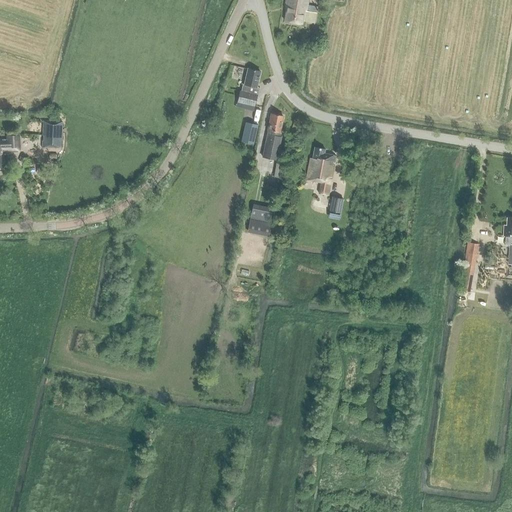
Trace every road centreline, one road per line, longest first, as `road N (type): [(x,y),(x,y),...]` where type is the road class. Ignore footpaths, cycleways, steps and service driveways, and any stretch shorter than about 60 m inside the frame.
road 1 (tertiary): [(0,228),(94,219),(146,189),(170,160),(243,0)]
road 2 (unclassified): [(511,149),(307,111),(283,84),(254,0)]
